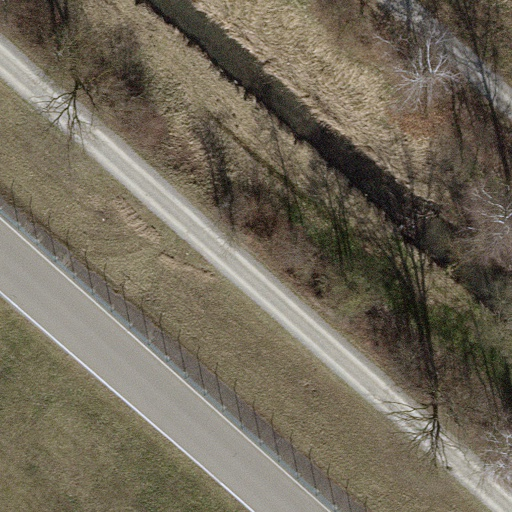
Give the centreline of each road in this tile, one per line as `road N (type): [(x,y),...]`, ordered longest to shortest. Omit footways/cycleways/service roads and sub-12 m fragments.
road 1 (track): [(0,53),(511,506)]
road 2 (track): [(511,103),(394,0)]
